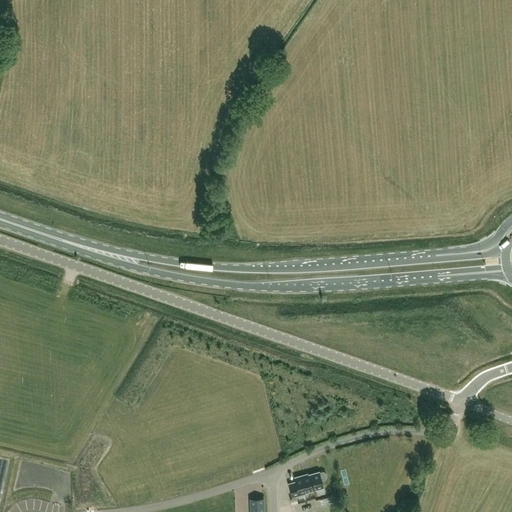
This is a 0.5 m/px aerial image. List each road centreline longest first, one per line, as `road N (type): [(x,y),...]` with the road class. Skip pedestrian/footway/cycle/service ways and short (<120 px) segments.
road 1 (unclassified): [(460,401),(0,238)]
road 2 (primary): [(37,232),(136,267),(239,286),(442,276)]
road 3 (primary): [(440,258),(234,268),(37,232)]
road 4 (unclassified): [(460,401),(441,434),(359,437),(268,474)]
road 5 (unclassified): [(268,474),(129,511)]
